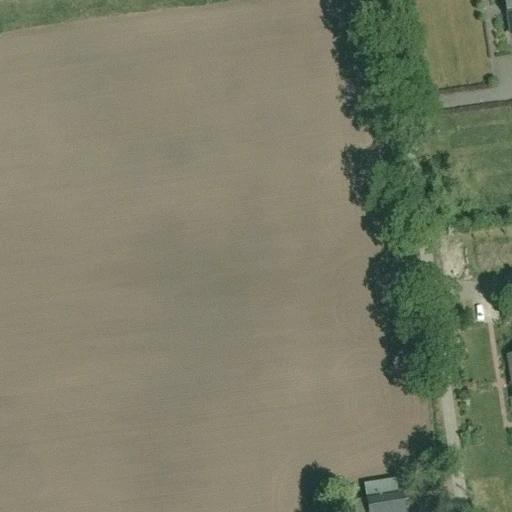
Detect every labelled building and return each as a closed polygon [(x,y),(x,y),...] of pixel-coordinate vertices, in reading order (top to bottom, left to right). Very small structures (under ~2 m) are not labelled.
[(511,0),(505,0),(506,5),(503,5),(505,19),(508,18),(511,38),(511,37),(511,0)] [(462,74),(422,80),(426,103),(466,97),(462,74)] [(478,85),(484,102),(496,97),(490,81),(478,85)] [(487,117),(445,123),(464,276),(505,271),(499,227),(492,228),(489,201),(511,198),(511,160),(493,163),(487,117)] [(360,486),(392,484),(391,471),(359,473),(360,486)] [(403,511),(401,497),(398,498),(366,503),(367,511),(403,511)]
